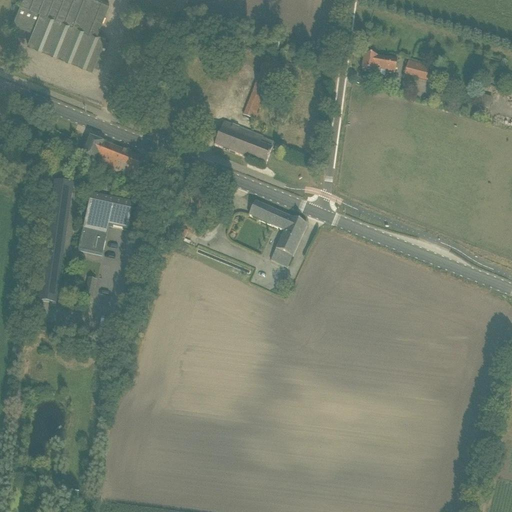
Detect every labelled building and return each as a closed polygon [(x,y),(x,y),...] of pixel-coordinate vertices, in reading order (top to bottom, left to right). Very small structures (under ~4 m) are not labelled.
[(96,34),(108,3),(100,0),(21,0),(20,4),(13,23),(27,29),(28,26),(33,28),(27,43),(92,70),(93,66),(98,68),(108,43),(103,41),(104,37),(96,34)] [(364,55),(362,71),(374,73),(373,75),(375,75),(375,76),(386,78),(386,77),(394,79),(397,62),(374,58),(374,57),(364,55)] [(270,93),(282,61),(268,56),(244,117),(256,121),(267,92),(270,93)] [(430,83),(434,68),(408,61),(404,76),(430,83)] [(223,122),(218,137),(214,146),(266,166),(272,149),(271,149),(274,143),(262,138),(262,137),(223,122)] [(143,159),(88,138),(80,159),(102,168),(104,163),(136,176),(143,159)] [(10,157),(7,171),(34,177),(37,163),(10,157)] [(54,181),(38,300),(56,303),(72,183),(54,181)] [(109,229),(129,233),(134,204),(90,197),(84,235),(108,239),(109,229)] [(287,269),(307,226),(255,203),(249,217),(284,233),(270,262),(287,269)] [(94,295),(85,293),(84,299),(93,301),(94,295)]
